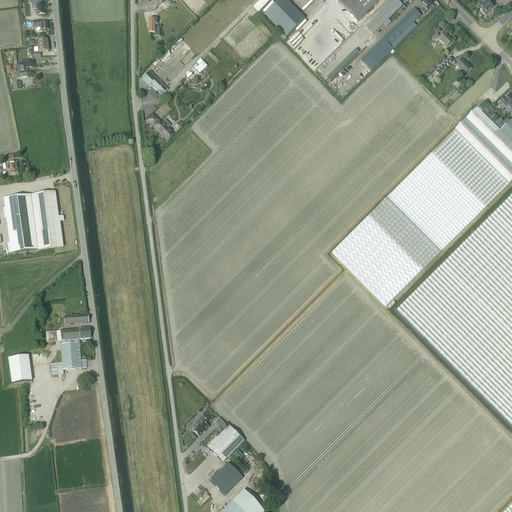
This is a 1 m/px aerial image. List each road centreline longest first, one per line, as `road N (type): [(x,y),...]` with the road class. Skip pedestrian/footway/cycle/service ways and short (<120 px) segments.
road 1 (tertiary): [(54,0),(118,511)]
road 2 (unclassified): [(186,511),(133,100),(131,0)]
